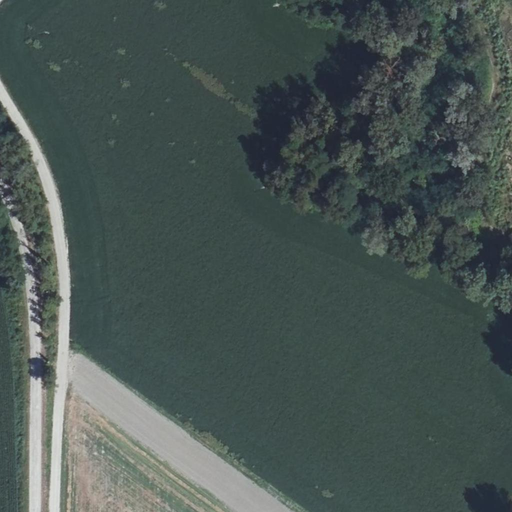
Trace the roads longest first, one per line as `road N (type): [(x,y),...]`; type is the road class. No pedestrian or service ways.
road 1 (track): [(53,511),(63,260),(49,188),(0,91)]
road 2 (unclassified): [(0,175),(30,257),(37,310),(36,511)]
